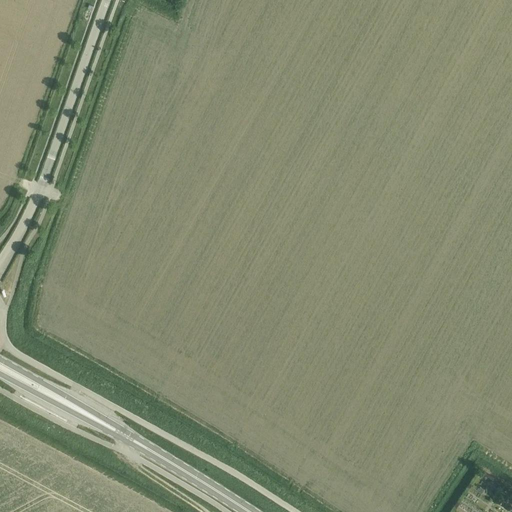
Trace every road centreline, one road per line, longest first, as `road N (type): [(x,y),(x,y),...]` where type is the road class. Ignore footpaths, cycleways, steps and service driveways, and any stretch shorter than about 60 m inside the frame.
road 1 (unclassified): [(0,267),(31,211),(106,0)]
road 2 (primary): [(248,511),(53,396)]
